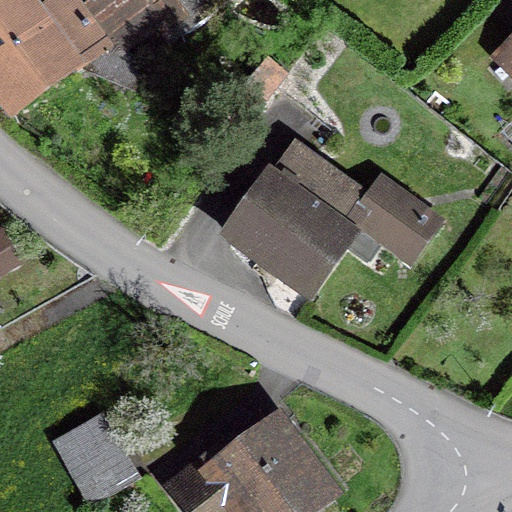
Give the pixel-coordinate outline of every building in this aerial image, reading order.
[(70,76),(104,50),(76,13),(70,17),(55,0),(50,0),(28,16),(15,0),(8,0),(0,6),(0,98),(10,111),(65,70),(70,76)] [(511,40),(491,61),(511,82),(511,40)] [(379,188),(367,204),(290,149),(226,240),(305,296),(355,226),(405,261),(431,225),(379,188)] [(0,271),(13,264),(0,241),(0,271)] [(99,421),(53,448),(73,482),(75,481),(90,507),(134,482),(99,421)] [(211,478),(198,461),(165,487),(184,511),(305,511),(326,496),(274,429),(211,478)]
